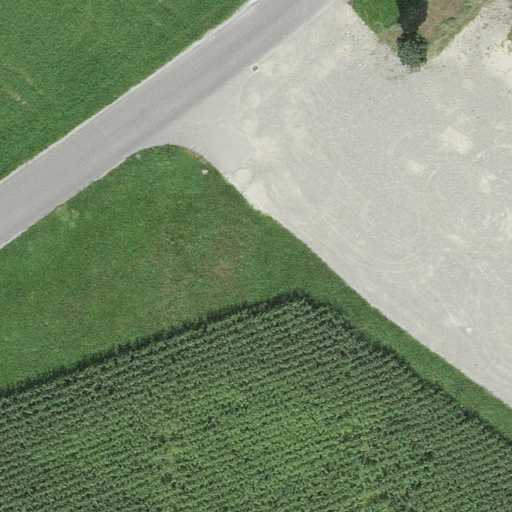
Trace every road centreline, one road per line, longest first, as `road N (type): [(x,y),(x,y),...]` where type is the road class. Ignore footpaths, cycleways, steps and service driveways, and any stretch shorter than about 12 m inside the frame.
road 1 (track): [(176,94),(338,257),(511,394)]
road 2 (tertiary): [(296,0),(0,219)]
